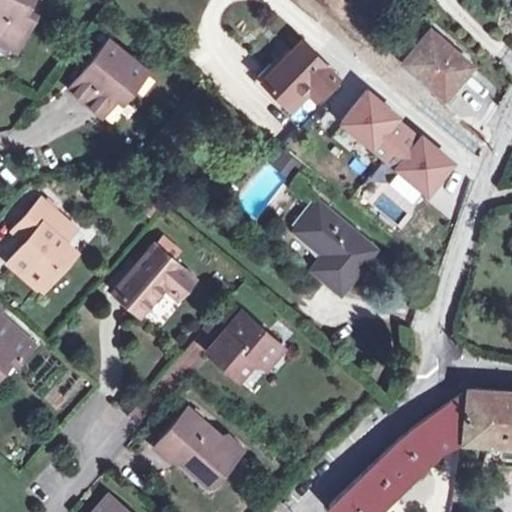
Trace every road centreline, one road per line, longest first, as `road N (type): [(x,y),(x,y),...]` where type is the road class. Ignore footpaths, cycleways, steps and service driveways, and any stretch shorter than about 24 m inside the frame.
road 1 (residential): [(437,381),(430,336),(511,114)]
road 2 (residential): [(437,381),(403,395),(300,506)]
road 3 (residential): [(23,511),(105,424)]
